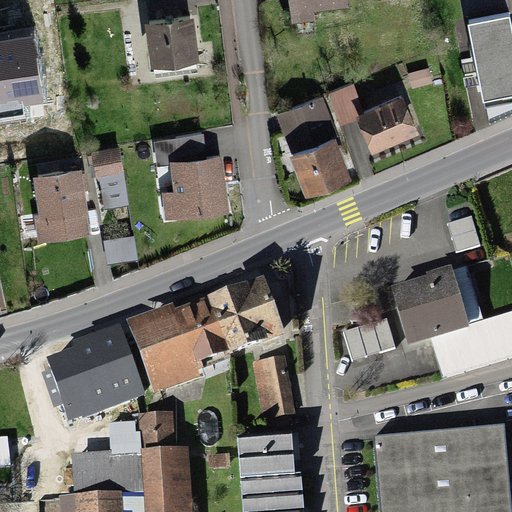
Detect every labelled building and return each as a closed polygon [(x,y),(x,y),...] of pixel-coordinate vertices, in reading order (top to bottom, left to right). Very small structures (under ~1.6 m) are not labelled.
[(341,0),(289,0),(291,16),(343,11),(341,0)] [(511,24),(508,3),(469,10),(490,121),(511,110),(511,24)] [(147,25),(149,66),(199,63),(196,22),(147,25)] [(36,31),(0,37),(0,100),(47,92),(36,31)] [(426,71),(407,76),(409,87),(428,82),(426,71)] [(362,83),(329,93),(335,111),(368,101),(362,83)] [(323,92),(277,108),(304,186),(350,170),(323,92)] [(402,98),(354,117),(368,152),(416,133),(402,98)] [(172,185),(162,186),(165,213),(228,206),(221,148),(203,150),(201,131),(154,136),(157,162),(169,161),(172,185)] [(128,200),(116,145),(92,150),(104,205),(128,200)] [(79,158),(32,165),(40,236),(90,230),(79,158)] [(471,216),(447,223),(456,252),(480,245),(471,216)] [(132,229),(104,233),(107,259),(135,255),(132,229)] [(466,265),(391,284),(409,343),(430,337),(483,321),(466,265)] [(283,330),(264,277),(206,297),(226,351),(283,330)] [(168,305),(129,319),(155,392),(200,376),(195,361),(226,351),(206,297),(170,310),(168,305)] [(511,312),(483,321),(430,337),(441,376),(511,355),(511,312)] [(386,318),(343,331),(351,359),(394,347),(386,318)] [(120,324),(72,340),(75,347),(47,356),(68,419),(144,394),(120,324)] [(281,363),(254,367),(263,420),(290,415),(281,363)] [(171,413),(140,415),(141,436),(110,438),(110,450),(70,452),(73,497),(122,494),(142,492),(142,511),(193,511),(189,446),(174,447),(171,413)] [(289,432),(235,436),(241,511),(307,511),(303,458),(291,459),(289,432)] [(507,511),(502,436),(374,446),(379,511),(507,511)] [(50,438),(31,440),(34,461),(53,458),(50,438)] [(122,511),(122,494),(73,497),(74,511),(122,511)]
